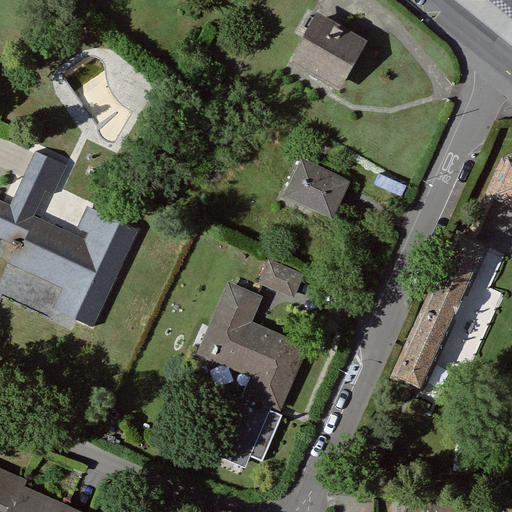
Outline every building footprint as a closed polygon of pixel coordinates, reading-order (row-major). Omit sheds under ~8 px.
[(316,13),(289,63),(339,91),(367,41),(316,13)] [(92,326),(138,228),(88,205),(78,227),(87,231),(83,238),(34,214),(45,189),(53,194),(66,164),(35,150),(9,204),(0,200),(0,237),(16,244),(9,262),(62,287),(54,308),(92,326)] [(511,155),(509,154),(490,196),(511,205),(511,155)] [(333,218),(351,180),(301,157),(283,195),(333,218)] [(491,243),(457,228),(390,377),(424,393),(491,243)] [(269,258),(258,282),(293,297),(304,273),(269,258)] [(281,410),(308,345),(252,321),(262,295),(227,280),(196,353),(249,375),(216,455),(245,467),(250,455),(263,460),(282,415),(269,410),(271,406),(281,410)] [(225,392),(210,385),(205,396),(220,402),(225,392)] [(0,511),(8,511),(25,485),(28,478),(0,465),(0,511)] [(88,511),(25,485),(8,511),(88,511)] [(471,511),(472,503),(425,500),(424,511),(471,511)]
